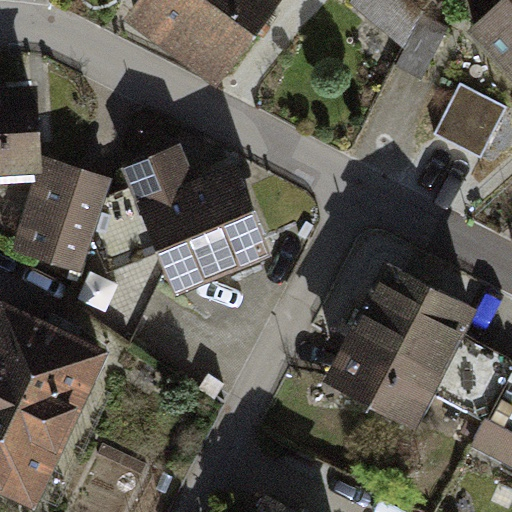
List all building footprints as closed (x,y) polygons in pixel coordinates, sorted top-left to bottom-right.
[(133,0),(114,27),(157,58),(198,0),(133,0)] [(198,0),(157,58),(204,92),(270,0),(198,0)] [(399,65),(414,75),(435,36),(385,0),(346,0),(343,6),(405,48),(399,65)] [(511,0),(500,0),(498,2),(454,36),(511,99),(511,0)] [(28,74),(0,75),(0,154),(34,152),(28,74)] [(498,110),(454,86),(428,133),(471,157),(498,110)] [(170,281),(263,242),(225,149),(187,165),(174,135),(118,158),(170,281)] [(105,170),(45,150),(15,235),(75,256),(105,170)] [(464,302),(378,261),(329,363),(415,404),(424,385),(452,327),(464,302)] [(88,338),(0,297),(0,477),(20,486),(88,338)] [(481,341),(452,327),(424,385),(453,399),(481,341)] [(511,358),(511,356),(481,341),(453,399),(487,413),(511,358)] [(511,358),(487,413),(511,425),(511,358)] [(327,511),(265,481),(249,511),(327,511)]
